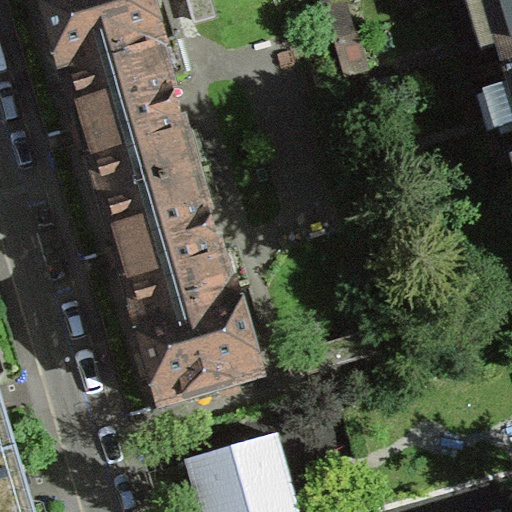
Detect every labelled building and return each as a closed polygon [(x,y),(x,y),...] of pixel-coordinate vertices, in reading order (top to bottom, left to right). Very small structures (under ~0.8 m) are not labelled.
[(152,53),(159,51),(143,0),(31,0),(39,25),(56,81),(61,80),(60,77),(151,50),(152,53)] [(511,0),(479,0),(503,79),(511,75),(511,0)] [(327,44),(349,38),(340,4),(317,11),(327,44)] [(78,140),(96,200),(188,173),(152,53),(151,50),(60,77),(61,80),(78,140)] [(511,75),(503,79),(501,79),(511,114),(511,75)] [(188,173),(96,200),(115,264),(132,320),(133,323),(224,296),(223,293),(188,173)] [(224,296),(133,323),(132,320),(127,321),(141,369),(154,411),(257,380),(230,291),(223,293),(224,296)] [(0,461),(11,459),(0,420),(0,461)] [(301,511),(279,433),(186,459),(200,511),(301,511)] [(38,511),(26,509),(24,500),(11,459),(0,461),(0,511),(38,511)]
